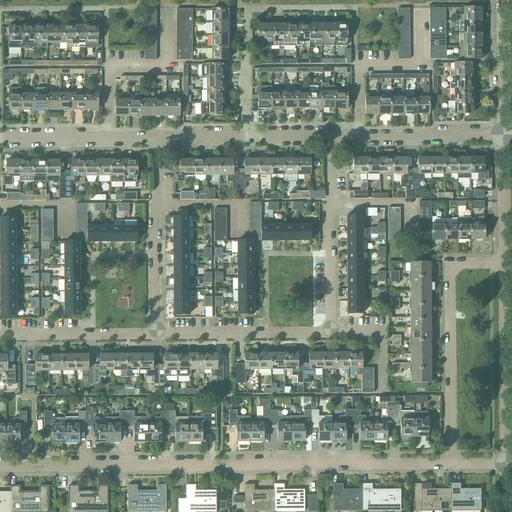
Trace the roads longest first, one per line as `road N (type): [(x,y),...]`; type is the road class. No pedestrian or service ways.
road 1 (residential): [(0,465),(448,464)]
road 2 (residential): [(448,464),(448,261),(504,260)]
road 3 (residential): [(505,461),(504,260)]
road 4 (residential): [(154,334),(153,134)]
road 5 (residential): [(331,333),(329,134)]
road 6 (residential): [(154,334),(331,333)]
road 7 (residential): [(329,134),(153,134)]
road 8 (residential): [(503,134),(329,134)]
road 9 (residential): [(0,335),(154,334)]
road 10 (residential): [(503,134),(504,0)]
road 11 (unknown): [(248,134),(251,7)]
road 12 (residential): [(504,260),(503,134)]
